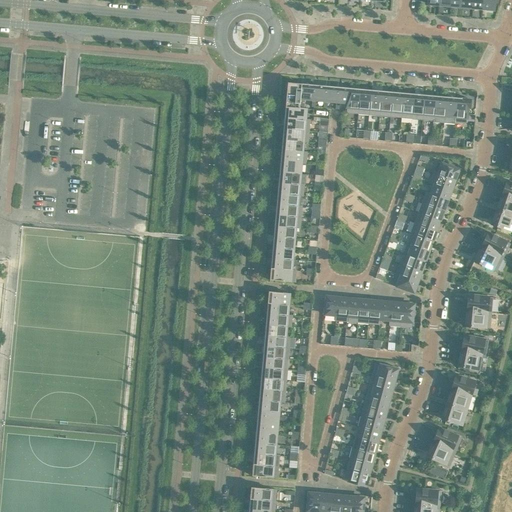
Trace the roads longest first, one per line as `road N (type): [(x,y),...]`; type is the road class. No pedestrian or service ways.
road 1 (tertiary): [(233,58),(193,511)]
road 2 (residential): [(491,75),(483,169),(438,279),(428,373),(391,465),(384,511)]
road 3 (tertiary): [(218,511),(258,60)]
road 4 (residential): [(272,46),(331,60),(491,75)]
road 5 (unclassified): [(0,177),(63,183),(70,86)]
road 6 (tertiary): [(75,29),(221,43)]
road 7 (tertiary): [(224,21),(85,9)]
road 8 (residential): [(405,30),(273,26)]
